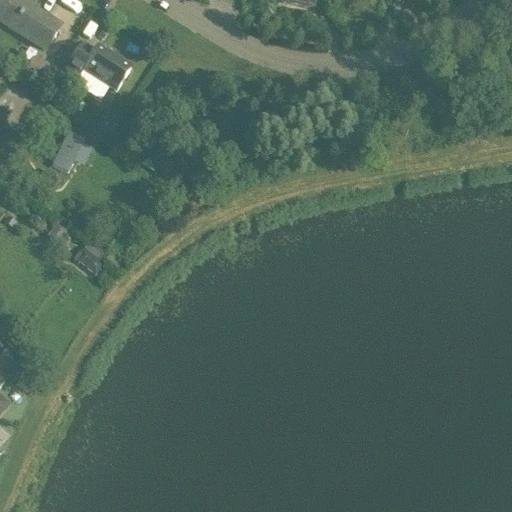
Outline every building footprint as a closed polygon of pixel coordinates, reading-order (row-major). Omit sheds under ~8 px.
[(0,24),(44,53),(60,29),(28,8),(30,6),(20,0),(2,0),(0,3),(0,24)] [(280,0),(280,4),(311,11),(313,0),(280,0)] [(82,74),(116,95),(131,71),(97,50),(93,56),(81,48),(66,72),(78,80),(82,74)] [(22,59),(30,64),(33,59),(37,54),(29,49),(22,59)] [(23,75),(32,82),(41,69),(43,66),(33,59),(30,64),(23,75)] [(42,88),(51,76),(41,69),(32,82),(42,88)] [(66,135),(55,159),(67,165),(78,141),(66,135)] [(58,244),(65,233),(56,226),(49,237),(58,244)] [(85,269),(94,259),(84,251),(75,261),(85,269)]
